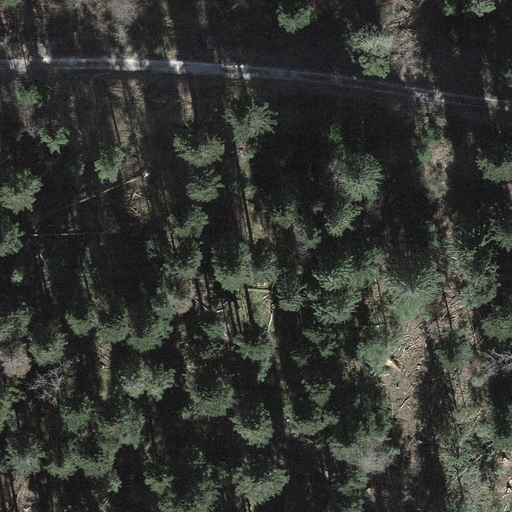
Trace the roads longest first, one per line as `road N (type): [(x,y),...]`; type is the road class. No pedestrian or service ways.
road 1 (track): [(0,65),(258,71),(511,101)]
road 2 (track): [(369,511),(145,339)]
